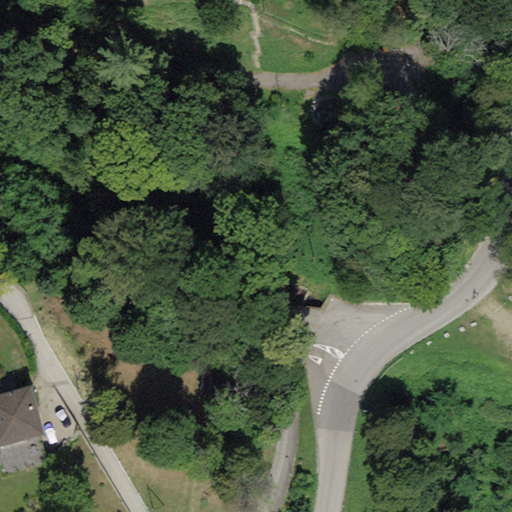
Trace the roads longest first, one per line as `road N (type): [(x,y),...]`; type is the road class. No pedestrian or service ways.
road 1 (residential): [(266,511),(285,445),(290,354),(319,346),(358,366)]
road 2 (tertiary): [(511,213),(473,285),(358,366)]
road 3 (tertiary): [(358,366),(341,410),(325,511)]
road 4 (unknown): [(372,65),(263,80),(254,70)]
